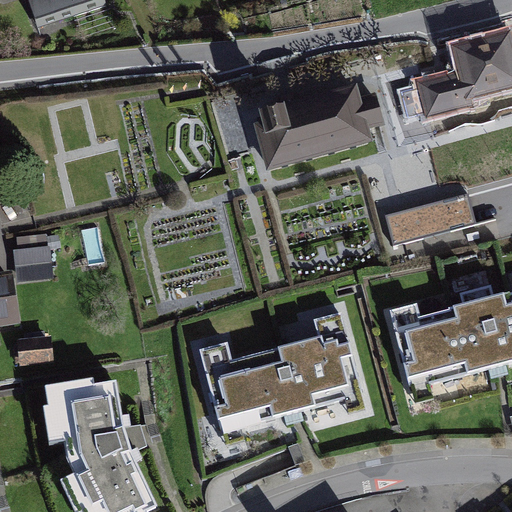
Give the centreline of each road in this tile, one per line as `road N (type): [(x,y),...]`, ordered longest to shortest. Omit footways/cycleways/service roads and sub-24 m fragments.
road 1 (residential): [(0,71),(277,50),(414,25),(479,0)]
road 2 (residential): [(272,511),(381,477),(449,470)]
